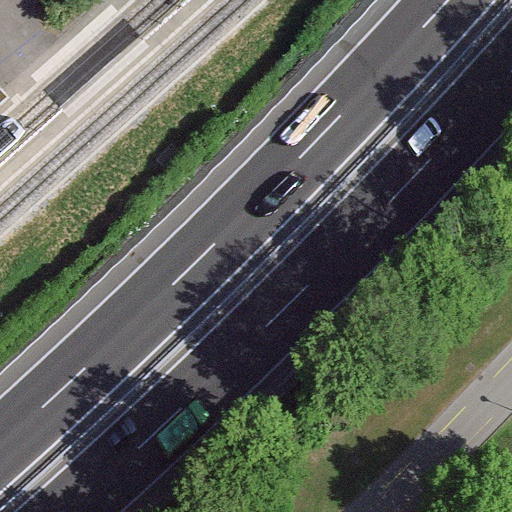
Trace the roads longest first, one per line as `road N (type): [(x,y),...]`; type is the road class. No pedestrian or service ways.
road 1 (motorway): [(446,0),(241,218),(0,444)]
road 2 (motorway): [(67,511),(312,279),(511,68)]
road 3 (unclassified): [(367,511),(511,354)]
